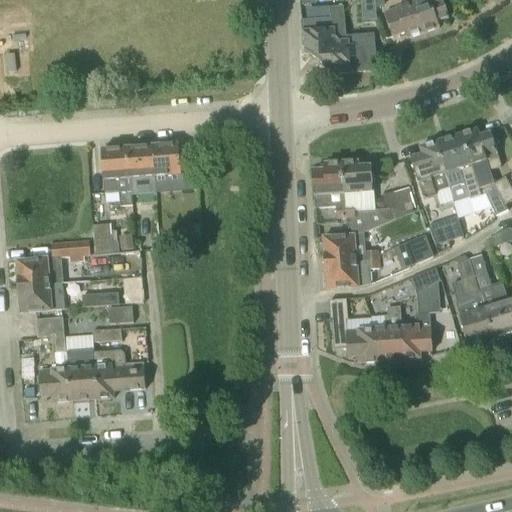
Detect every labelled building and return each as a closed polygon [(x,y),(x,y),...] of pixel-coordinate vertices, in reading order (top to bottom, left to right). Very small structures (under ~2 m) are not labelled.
[(412,3),(424,35),(440,29),(438,23),(449,19),(443,1),(444,0),(411,0),(413,3),(412,3)] [(365,3),(367,22),(380,21),(378,1),(365,3)] [(407,41),(424,35),(412,3),(384,12),(393,39),(405,35),(407,41)] [(338,40),(339,41),(341,43),(348,42),(346,8),(332,9),(334,31),(324,31),(323,20),(301,22),(303,50),(318,63),(338,40)] [(341,43),(339,41),(338,40),(318,63),(334,77),(372,73),(371,63),(376,62),(374,40),(350,42),(348,42),(341,43)] [(480,190),(491,187),(487,173),(502,168),(491,134),(479,138),(477,131),(461,136),(471,168),(472,167),(480,190)] [(494,185),(491,187),(480,190),(472,167),(471,168),(461,136),(459,136),(460,137),(438,144),(438,143),(437,144),(447,175),(446,176),(450,188),(453,199),(453,198),(454,200),(455,205),(471,200),(471,201),(487,195),(496,217),(509,211),(506,206),(505,207),(494,185)] [(436,192),(437,191),(450,188),(446,176),(447,175),(437,144),(420,149),(422,156),(410,159),(424,201),(438,196),(436,192)] [(153,147),(156,178),(181,176),(179,145),(153,147)] [(130,180),(156,178),(153,147),(128,149),(130,180)] [(130,180),(128,149),(102,151),(105,195),(121,194),(121,208),(132,207),(131,193),(130,180)] [(342,164),(346,220),(355,219),(355,213),(375,211),(372,168),(360,169),(359,163),(342,164)] [(338,220),(346,220),(342,164),(325,165),(325,171),(313,173),(316,210),(337,209),(338,220)] [(505,207),(506,206),(511,202),(511,188),(506,178),(494,185),(505,207)] [(411,189),(395,194),(400,209),(416,205),(411,189)] [(355,219),(346,220),(350,237),(363,234),(364,235),(396,220),(394,210),(375,211),(355,213),(355,219)] [(459,220),(459,218),(444,222),(451,243),(465,239),(459,220)] [(112,226),(94,227),(95,256),(113,255),(112,226)] [(366,253),(364,235),(363,234),(350,237),(323,239),(326,265),(357,263),(380,254),(380,252),(366,253)] [(120,237),(121,252),(133,251),(132,236),(120,237)] [(408,244),(416,265),(434,257),(426,236),(408,244)] [(493,240),(488,242),(483,243),(483,244),(486,252),(496,248),(493,240)] [(50,286),(63,285),(64,285),(62,259),(70,258),(71,264),(85,263),(84,258),(91,257),(90,243),(52,246),(53,260),(17,262),(19,289),(50,286)] [(357,263),(326,265),(328,292),(360,289),(360,288),(372,285),(371,271),(381,270),(380,254),(357,263)] [(462,282),(475,278),(470,262),(457,265),(462,282)] [(423,276),(429,289),(439,283),(441,282),(438,269),(423,276)] [(403,327),(405,362),(421,361),(420,354),(433,353),(430,315),(441,314),(439,283),(429,289),(419,295),(419,315),(416,315),(416,327),(403,327)] [(50,286),(19,289),(21,315),(65,312),(63,285),(50,286)] [(509,302),(504,285),(479,293),(481,298),(494,341),(511,335),(511,311),(509,302)] [(84,309),(120,306),(119,295),(83,297),(84,309)] [(469,348),(494,341),(481,298),(456,305),(469,348)] [(374,330),(372,330),(348,332),(347,321),(348,321),(347,301),(330,302),(331,323),(332,323),(335,350),(348,349),(348,359),(361,358),(361,365),(377,364),(375,331),(374,331),(374,330)] [(386,317),(386,329),(374,330),(374,331),(375,331),(377,364),(380,364),(380,363),(402,361),(402,362),(405,362),(403,327),(402,327),(401,308),(389,309),(389,317),(386,317)] [(109,311),(110,326),(134,324),(133,309),(109,311)] [(37,321),(38,339),(56,338),(57,354),(67,353),(64,319),(37,321)] [(122,341),(122,330),(93,332),(94,343),(122,341)] [(92,354),(94,354),(94,350),(93,350),(68,352),(69,371),(71,370),(73,402),(96,400),(92,354)] [(92,354),(96,400),(96,401),(114,400),(114,393),(146,390),(144,364),(124,366),(123,352),(94,354),(92,354)] [(73,403),(73,402),(71,370),(69,371),(40,373),(42,399),(54,398),(55,405),(73,403)]
